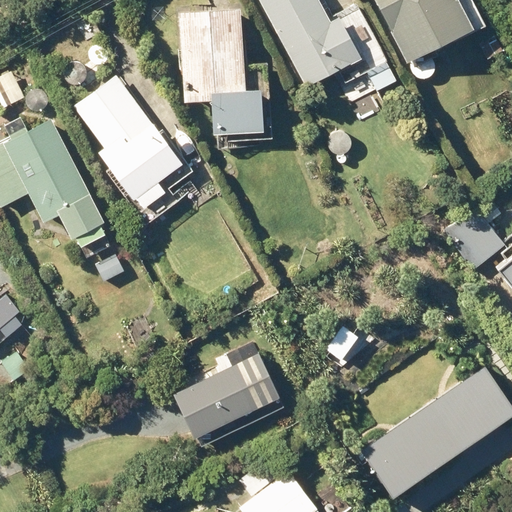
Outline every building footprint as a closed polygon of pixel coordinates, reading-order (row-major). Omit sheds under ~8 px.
[(255,0),(302,88),(336,70),(343,83),(364,71),(374,91),(393,81),(352,5),(327,19),(319,3),(316,5),(313,0),(255,0)] [(371,0),(403,64),(467,33),(450,0),(371,0)] [(175,14),(180,104),(207,103),(209,136),(258,134),(256,93),(240,94),(235,11),(175,14)] [(477,43),(486,59),(501,51),(492,35),(477,43)] [(106,171),(102,174),(119,199),(121,197),(141,226),(173,203),(164,190),(187,173),(118,75),(71,107),(101,150),(94,155),(106,171)] [(9,76),(0,80),(0,106),(1,108),(20,98),(9,76)] [(23,128),(7,137),(9,142),(0,145),(0,206),(25,195),(39,224),(54,217),(66,241),(71,239),(76,250),(79,248),(84,259),(103,250),(97,238),(100,236),(95,226),(98,224),(49,122),(26,133),(23,128)] [(467,219),(451,231),(463,246),(479,234),(467,219)] [(511,286),(511,248),(493,263),(511,286)] [(279,251),(277,264),(285,265),(288,253),(279,251)] [(112,254),(93,265),(103,282),(122,271),(112,254)] [(359,335),(342,323),(322,350),(340,362),(359,335)] [(261,363),(267,360),(261,346),(255,349),(252,341),(225,352),(229,361),(170,388),(189,430),(210,421),(214,430),(221,427),(217,418),(274,392),(261,363)] [(511,433),(493,397),(356,469),(378,511),(390,511),(511,448),(511,433)] [(287,443),(273,452),(282,464),(296,455),(287,443)] [(250,493),(237,503),(243,511),(309,511),(316,508),(286,467),(277,474),(268,461),(241,481),(250,493)]
